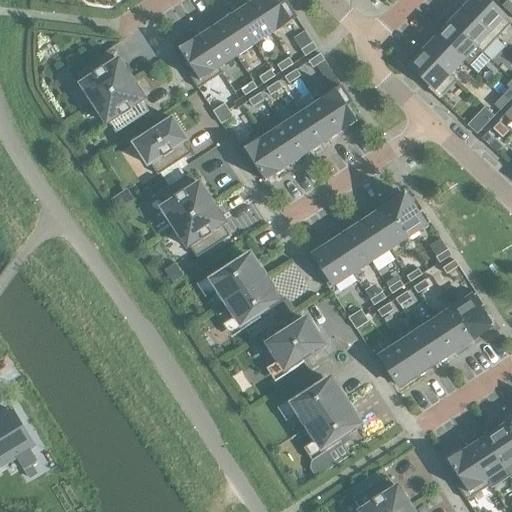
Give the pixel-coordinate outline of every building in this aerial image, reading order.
[(277,0),(256,0),(253,3),(273,34),(297,18),(286,2),(281,5),(277,0)] [(485,0),(472,0),(464,9),(497,40),(511,24),(485,0)] [(511,5),(507,1),(502,7),(510,15),(511,12),(511,5)] [(273,34),(253,3),(235,14),(255,46),(273,34)] [(464,9),(451,23),(483,54),(497,40),(464,9)] [(255,46),(235,14),(216,26),(237,57),(255,46)] [(451,23),(438,37),(463,61),(470,67),(471,66),(482,55),(483,54),(451,23)] [(237,57),(216,26),(198,38),(219,69),(237,57)] [(438,37),(425,51),(450,75),(451,74),(463,61),(438,37)] [(219,69),(198,38),(179,50),(193,70),(188,74),(198,90),(223,74),(219,69)] [(301,51),(305,57),(317,50),(313,43),(301,51)] [(132,80),(123,66),(119,60),(116,62),(109,51),(76,73),(83,84),(81,85),(94,105),(132,80)] [(425,51),(410,66),(425,80),(422,83),(440,100),(458,81),(451,74),(450,75),(425,51)] [(321,55),(309,62),(313,69),(325,61),(321,55)] [(277,66),(281,73),(293,65),(289,59),(277,66)] [(301,67),(320,97),(328,92),(308,62),(301,67)] [(259,78),(263,85),(275,77),(271,70),(259,78)] [(301,77),(297,70),(285,78),(289,84),(301,77)] [(149,113),(142,102),(145,100),(132,80),(94,105),(107,125),(109,124),(116,135),(149,113)] [(241,90),(245,97),(257,89),(253,82),(241,90)] [(283,89),(278,82),(267,90),(271,96),(283,89)] [(342,87),(318,103),(338,134),(357,122),(347,107),(352,103),(342,87)] [(511,91),(510,89),(502,98),(508,103),(511,98),(511,91)] [(265,100),(260,94),(249,102),(253,108),(265,100)] [(500,112),(508,103),(502,98),(494,106),(500,112)] [(338,134),(318,103),(300,115),(320,146),(338,134)] [(225,104),(213,112),(217,119),(229,111),(225,104)] [(484,109),(468,125),(478,134),(494,118),(484,109)] [(233,117),(229,111),(217,119),(221,125),(233,117)] [(320,146),(300,115),(282,126),(302,158),(320,146)] [(191,154),(184,143),(187,141),(173,119),(134,144),(149,166),(151,165),(158,176),(191,154)] [(282,126),(264,138),(284,169),(302,158),(282,126)] [(264,138),(261,133),(237,149),(247,165),(252,162),(265,182),(284,169),(264,138)] [(487,133),(481,139),(490,147),(496,141),(487,133)] [(213,204),(204,190),(200,184),(197,186),(190,175),(156,196),(163,207),(161,209),(174,229),(213,204)] [(405,195),(387,207),(407,239),(431,223),(422,211),(418,214),(405,195)] [(230,237),(223,226),(226,224),(213,204),(174,229),(187,249),(190,247),(197,258),(230,237)] [(407,239),(387,207),(369,219),(389,250),(407,239)] [(389,250),(369,219),(351,231),(371,262),(389,250)] [(371,262),(351,231),(332,243),(353,274),(371,262)] [(353,274),(332,243),(314,255),(326,274),(321,277),(329,289),(353,274)] [(452,256),(448,250),(436,258),(440,264),(452,256)] [(224,305),(265,279),(250,257),(218,277),(215,273),(209,277),(212,283),(214,282),(219,289),(215,292),(224,305)] [(447,275),(459,267),(455,261),(443,269),(447,275)] [(410,283),(422,275),(418,269),(406,277),(410,283)] [(258,315),(276,303),(279,301),(265,279),(224,305),(233,319),(236,316),(245,330),(261,319),(258,315)] [(430,287),(425,280),(414,288),(418,295),(430,287)] [(392,295),(404,287),(400,281),(388,289),(392,295)] [(412,299),(407,292),(396,300),(400,306),(412,299)] [(374,307),(386,299),(382,293),(370,301),(374,307)] [(476,294),(453,309),(473,340),(492,328),(480,309),(485,306),(476,294)] [(288,300),(278,307),(285,318),(296,311),(288,300)] [(394,310),(389,304),(377,312),(382,318),(394,310)] [(473,340),(453,309),(435,321),(455,352),(473,340)] [(365,316),(361,311),(348,319),(352,325),(365,316)] [(356,330),(369,322),(365,316),(352,325),(356,330)] [(271,317),(247,333),(252,340),(276,323),(271,317)] [(301,359),(319,347),(322,345),(307,321),(289,332),(272,343),(270,345),(271,347),(268,349),(277,363),(280,360),(289,373),(304,363),(301,359)] [(455,352),(435,321),(417,333),(437,364),(455,352)] [(286,328),(269,339),(272,343),(289,332),(286,328)] [(437,364),(417,333),(399,344),(419,376),(437,364)] [(419,376),(399,344),(375,360),(383,372),(388,369),(400,388),(419,376)] [(296,397),(289,401),(293,407),(295,406),(300,413),(296,415),(305,429),(345,403),(344,400),(338,391),(336,389),(331,380),(327,383),(306,397),(299,401),(296,397)] [(345,403),(305,429),(314,442),(317,440),(326,453),(313,461),(310,470),(316,479),(350,457),(341,443),(338,438),(356,427),(351,418),(354,416),(353,414),(349,417),(342,407),(347,405),(345,403)] [(8,410),(0,415),(0,466),(16,457),(24,469),(36,462),(28,449),(31,447),(8,410)] [(511,420),(503,426),(511,439),(511,420)] [(511,439),(503,426),(485,438),(505,469),(510,477),(511,475),(511,439)] [(485,438),(467,449),(487,481),(488,480),(492,487),(493,488),(510,477),(505,469),(485,438)] [(467,449),(448,462),(462,484),(457,487),(468,503),(492,487),(488,480),(487,481),(467,449)] [(33,467),(25,472),(30,480),(38,475),(33,467)] [(359,511),(402,511),(411,507),(398,487),(395,489),(388,478),(354,500),(361,511),(359,511)]
